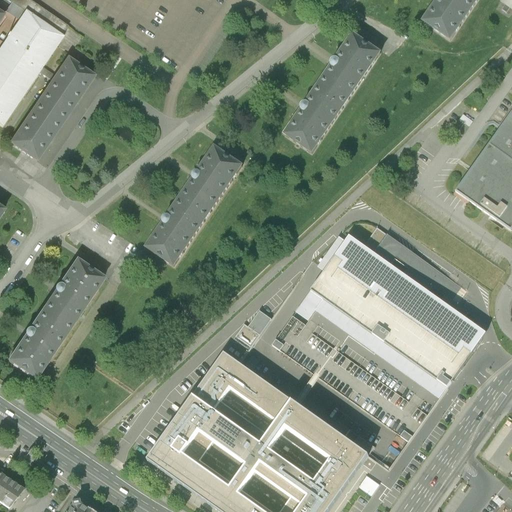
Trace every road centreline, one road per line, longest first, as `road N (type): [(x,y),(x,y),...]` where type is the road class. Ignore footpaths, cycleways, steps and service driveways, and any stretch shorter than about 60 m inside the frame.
road 1 (primary): [(0,408),(150,511)]
road 2 (secondary): [(415,511),(511,384)]
